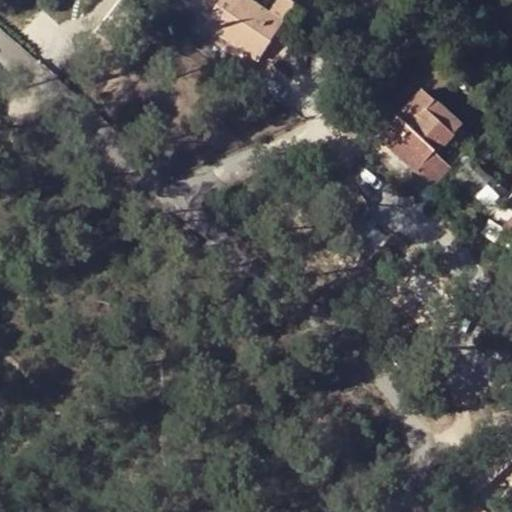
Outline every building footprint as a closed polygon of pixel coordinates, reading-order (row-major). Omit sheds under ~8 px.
[(295,35),(307,17),(280,0),(269,17),(244,0),(240,0),(218,35),(261,63),(284,28),(295,35)] [(426,112),(433,106),(423,96),(401,119),(412,128),(426,112)] [(433,106),(426,112),(453,137),(459,130),(433,106)] [(415,174),(434,156),(453,137),(426,112),(412,128),(401,119),(381,141),(415,174)] [(487,172),(495,164),(474,144),(466,152),(487,172)] [(434,156),(415,174),(433,188),(449,171),(434,156)] [(490,482),(511,463),(511,453),(505,447),(480,473),(490,482)]
